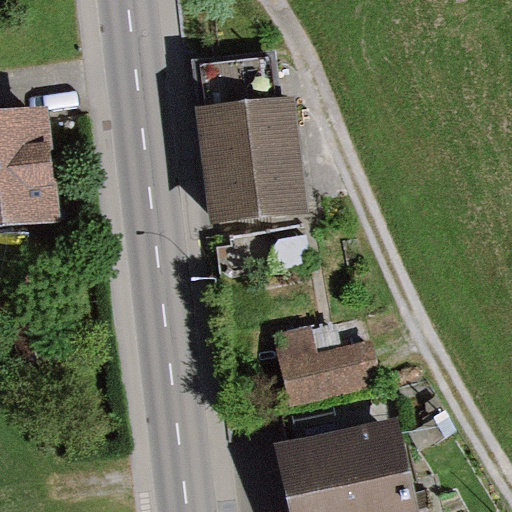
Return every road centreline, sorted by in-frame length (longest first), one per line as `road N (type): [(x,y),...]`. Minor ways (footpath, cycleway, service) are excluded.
road 1 (track): [(275,0),(411,306),(511,482)]
road 2 (secondary): [(128,0),(188,511)]
